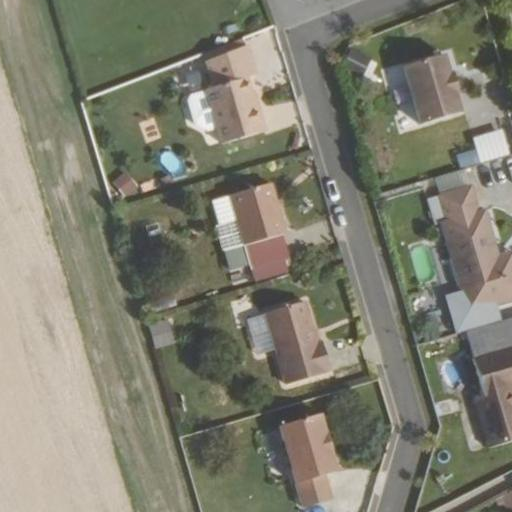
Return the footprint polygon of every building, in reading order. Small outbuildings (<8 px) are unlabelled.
[(377,59),(361,50),(351,67),(367,77),(377,59)] [(457,74),(451,55),(411,66),(427,125),(468,114),(462,94),(465,93),(459,74),(457,74)] [(260,98),(254,75),(213,86),(228,140),(271,128),(263,98),(260,98)] [(207,91),(194,93),(201,127),(213,125),(207,91)] [(473,138),(480,163),(510,155),(503,129),(473,138)] [(290,230),(276,181),(235,192),(242,214),(249,241),(290,230)] [(482,212),(475,186),(438,196),(471,311),(511,299),(511,260),(503,263),(501,256),(489,210),(482,212)] [(242,214),(235,192),(218,196),(224,219),(242,214)] [(511,260),(511,252),(501,256),(503,263),(511,260)] [(320,342),(308,301),(267,312),(286,383),(326,373),(325,371),(329,370),(322,341),(320,342)] [(149,324),(154,349),(177,344),(172,319),(149,324)] [(511,347),(475,358),(486,395),(476,398),(489,446),(511,440),(511,347)] [(326,434),(320,412),(280,423),(301,505),(330,498),(324,473),(336,471),(330,448),(325,450),(322,435),(326,434)] [(330,448),(326,434),(322,435),(325,450),(330,448)]
